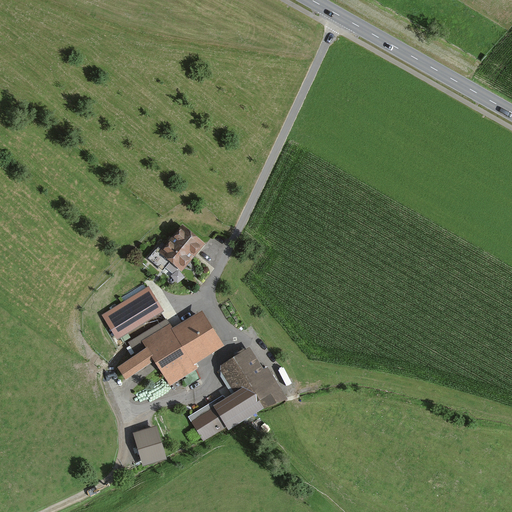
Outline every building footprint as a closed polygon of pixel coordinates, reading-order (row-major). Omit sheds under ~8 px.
[(200,246),(177,228),(156,255),(178,273),(200,246)] [(123,330),(161,308),(149,288),(103,315),(112,331),(121,325),(123,330)] [(199,317),(146,352),(167,384),(220,349),(199,317)] [(214,408),(191,422),(203,441),(226,427),(228,430),(264,409),(288,399),(268,368),(263,371),(250,349),(221,366),(221,371),(234,393),(213,406),(214,408)] [(155,430),(133,437),(142,466),(163,459),(155,430)]
